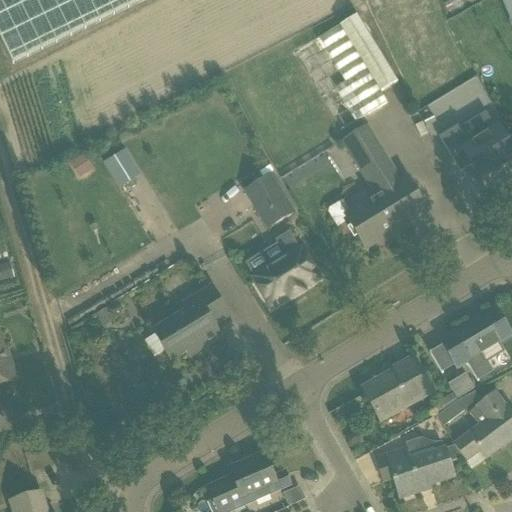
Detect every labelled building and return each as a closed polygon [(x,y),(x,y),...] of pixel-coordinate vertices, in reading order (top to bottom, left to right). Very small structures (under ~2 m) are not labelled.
[(0,0),(0,38),(10,59),(13,64),(105,19),(144,0),(0,0)] [(511,0),(499,0),(511,25),(511,0)] [(355,123),(366,117),(386,104),(380,94),(397,83),(386,64),(357,17),(319,40),(345,85),(335,91),(355,123)] [(421,120),(425,129),(436,124),(431,115),(421,120)] [(415,127),(419,138),(427,135),(422,124),(415,127)] [(511,145),(500,126),(471,144),(460,126),(441,137),(462,173),(473,166),(481,180),(498,170),(499,171),(509,165),(508,164),(511,161),(511,145)] [(346,218),(365,250),(367,249),(365,246),(404,222),(406,225),(425,214),(405,181),(400,184),(366,130),(343,145),(376,199),(346,218)] [(118,191),(140,178),(125,152),(103,165),(118,191)] [(70,164),(80,176),(89,168),(79,156),(70,164)] [(269,230),(295,214),(271,176),(246,191),(269,230)] [(271,307),(288,297),(291,301),(304,293),(302,289),(319,279),(301,249),(300,250),(289,232),(275,240),(283,253),(268,262),(271,267),(254,278),(271,307)] [(8,265),(0,267),(0,283),(3,283),(13,280),(8,265)] [(155,336),(144,343),(154,358),(164,351),(171,362),(201,343),(205,349),(220,339),(210,322),(224,314),(227,318),(228,318),(210,289),(183,306),(187,312),(153,333),(155,336)] [(110,308),(96,316),(104,329),(117,321),(110,308)] [(457,371),(511,337),(494,310),(440,343),(457,371)] [(0,341),(0,407),(0,405),(0,386),(16,382),(10,362),(6,363),(0,341)] [(432,394),(412,359),(393,370),(395,372),(377,382),(377,381),(361,390),(380,423),(432,394)] [(465,376),(447,386),(456,401),(473,390),(465,376)] [(486,395),(481,388),(474,393),(459,400),(438,416),(443,424),(466,408),(467,409),(486,395)] [(494,395),(477,408),(468,414),(477,427),(452,445),(471,471),(511,440),(511,415),(506,408),(505,409),(494,395)] [(421,490),(454,478),(444,449),(411,460),(408,449),(374,459),(382,484),(393,481),(399,500),(422,493),(421,490)] [(269,498),(291,488),(284,472),(273,477),(263,454),(236,466),(238,470),(230,474),(228,469),(227,470),(231,479),(208,489),(208,487),(206,488),(216,511),(228,511),(254,501),(250,492),(264,486),(269,498)] [(288,508),(304,501),(299,488),(282,495),(288,508)] [(45,511),(40,495),(10,504),(12,511),(45,511)]
